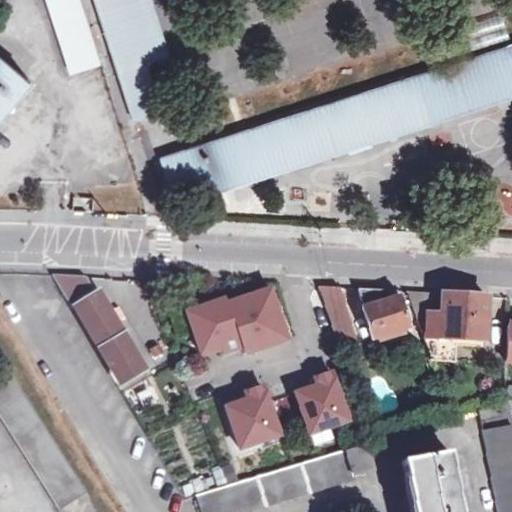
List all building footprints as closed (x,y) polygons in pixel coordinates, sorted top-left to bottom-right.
[(79,0),(47,0),(72,73),(101,63),(79,0)] [(95,0),(136,122),(148,118),(160,113),(144,63),(164,56),(145,0),(95,0)] [(511,46),(162,159),(177,202),(511,95),(511,46)] [(0,120),(32,83),(0,55),(0,120)] [(96,295),(87,280),(51,276),(70,309),(75,307),(121,381),(145,368),(101,293),(96,295)] [(360,343),(342,288),(319,287),(341,350),(360,343)] [(406,329),(396,291),(355,289),(372,338),(406,329)] [(272,290),(229,305),(244,348),(246,355),(288,341),(272,290)] [(408,292),(424,338),(454,340),(485,342),(487,297),(408,292)] [(227,300),(189,313),(203,354),(224,347),(226,354),(244,348),(229,305),(227,300)] [(453,364),(454,340),(424,338),(432,363),(453,364)] [(0,374),(0,418),(55,504),(70,495),(74,501),(85,493),(5,371),(0,374)] [(333,375),(315,381),(317,387),(297,394),(310,436),(349,423),(333,375)] [(263,389),(247,395),(249,401),(227,408),(241,450),(280,437),(263,389)] [(511,511),(511,428),(511,427),(482,431),(497,511),(511,511)] [(366,445),(308,462),(249,480),(198,495),(203,511),(247,511),(355,480),(354,476),(374,470),(366,445)] [(411,511),(458,511),(448,454),(402,462),(411,511)]
